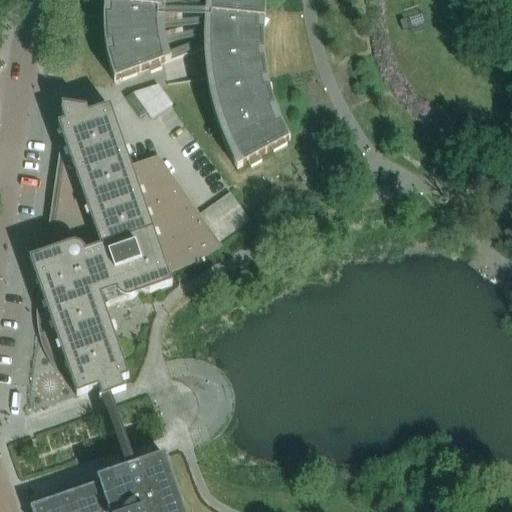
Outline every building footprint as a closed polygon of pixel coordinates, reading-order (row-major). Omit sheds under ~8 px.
[(104,0),(104,5),(103,14),(103,22),(103,31),(104,38),(105,50),(106,57),(109,67),(112,79),(114,84),(210,48),(210,49),(210,56),(211,62),(212,70),(213,81),(214,87),(215,92),(217,103),(219,111),(223,122),(227,133),(232,146),(235,152),(243,168),(285,145),(290,142),(286,135),(283,129),(280,122),(277,114),(274,106),(272,99),(270,91),(268,82),(266,74),(265,67),(264,58),(264,49),(264,42),(264,35),(265,25),(265,17),(265,11),(266,4),(265,0),(104,0)] [(145,90),(157,106),(157,107),(167,100),(158,86),(145,90)] [(133,95),(126,99),(140,119),(147,114),(133,95)] [(42,321),(43,328),(45,336),(48,344),(49,348),(54,358),(57,362),(61,367),(65,372),(69,377),(76,398),(98,390),(101,399),(99,400),(99,402),(125,392),(122,382),(129,379),(104,310),(172,286),(167,274),(182,268),(197,261),(211,253),(219,248),(217,245),(198,218),(158,161),(131,170),(110,109),(88,116),(86,112),(86,110),(62,107),(61,108),(62,108),(61,115),(64,125),(58,127),(65,150),(51,253),(29,261),(44,304),(43,309),(42,321)] [(249,222),(230,195),(198,218),(217,245),(249,222)] [(183,511),(164,457),(135,467),(134,465),(124,468),(125,470),(96,480),(98,485),(30,509),(30,511),(183,511)]
